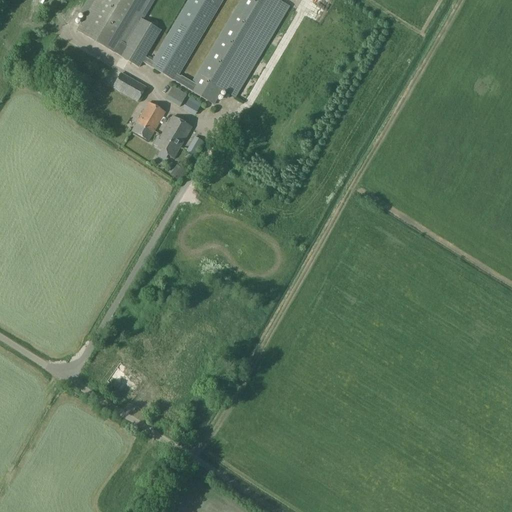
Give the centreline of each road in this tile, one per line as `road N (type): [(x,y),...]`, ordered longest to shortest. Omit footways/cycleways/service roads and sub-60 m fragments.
road 1 (track): [(190,456),(460,0)]
road 2 (unclassified): [(277,511),(0,336)]
